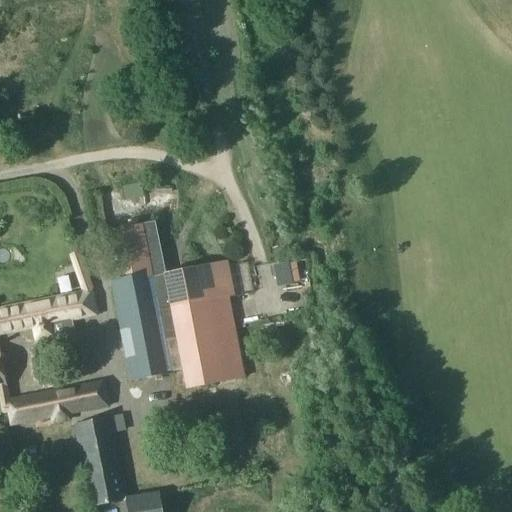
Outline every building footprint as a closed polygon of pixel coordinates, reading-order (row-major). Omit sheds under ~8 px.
[(167,274),(156,222),(115,231),(125,282),(111,285),(130,380),(182,370),(186,389),(243,378),(221,267),(170,277),(169,273),(167,274)] [(291,264),(276,267),(280,287),(295,285),(291,264)] [(0,334),(30,328),(32,328),(35,341),(73,333),(72,328),(67,329),(65,321),(73,320),(90,316),(95,315),(94,307),(88,308),(85,293),(0,309),(0,334)] [(52,423),(69,420),(67,414),(107,406),(103,382),(6,402),(10,425),(51,417),(52,423)] [(127,502),(113,432),(124,430),(121,415),(73,425),(90,509),(127,502)] [(163,511),(160,492),(158,493),(127,498),(129,511),(163,511)]
